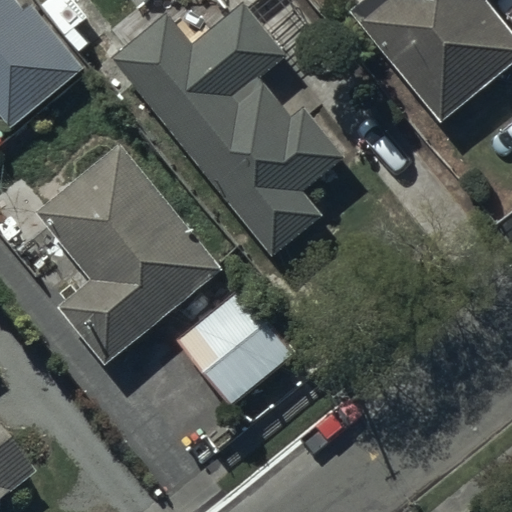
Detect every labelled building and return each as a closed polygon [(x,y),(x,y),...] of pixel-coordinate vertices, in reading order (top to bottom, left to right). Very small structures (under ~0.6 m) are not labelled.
[(0,0),(0,115),(13,131),(85,71),(32,5),(26,10),(17,0),(0,0)] [(167,16),(112,61),(274,259),(324,218),(306,195),(347,161),(306,112),(295,121),(262,81),(295,54),(288,45),(314,23),(294,0),(251,0),(193,48),(167,16)] [(372,0),(355,15),(442,126),(511,71),(511,30),(488,0),(372,0)] [(57,311),(107,366),(225,274),(121,146),(37,214),(92,282),(57,311)] [(178,344),(233,411),(301,356),(247,289),(178,344)] [(0,499),(28,477),(0,441),(0,499)]
